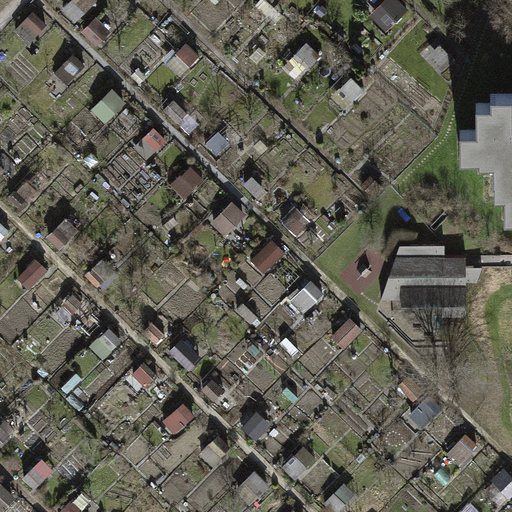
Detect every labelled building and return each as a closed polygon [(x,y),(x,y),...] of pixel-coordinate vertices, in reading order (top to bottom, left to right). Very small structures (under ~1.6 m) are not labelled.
[(69,0),(63,6),(76,20),(96,0),(69,0)] [(399,0),(389,0),(373,17),(387,30),(408,8),(399,0)] [(40,5),(18,26),(31,40),(53,19),(40,5)] [(189,41),(167,62),(179,75),(201,54),(189,41)] [(113,85),(91,106),(104,119),(126,98),(113,85)] [(511,92),(490,93),(490,102),(475,102),(475,129),(460,129),(460,156),(480,156),(480,147),(492,148),(492,179),(506,179),(506,192),(503,192),(503,217),(511,216),(511,92)] [(154,125),(132,145),(145,159),(167,138),(154,125)] [(191,162),(169,183),(182,196),(204,176),(191,162)] [(233,200),(210,220),(223,234),(245,213),(233,200)] [(67,215),(45,236),(58,250),(69,239),(80,229),(67,215)] [(273,237),(251,258),(264,272),(286,251),(273,237)] [(381,298),(404,297),(404,295),(442,295),(441,314),(465,314),(466,263),(466,254),(443,254),(443,244),(401,243),(381,298)] [(37,255),(15,276),(28,289),(50,269),(37,255)] [(312,277),(290,297),(303,311),(325,290),(312,277)] [(352,313),(330,334),(343,348),(365,327),(352,313)] [(430,393),(408,413),(420,427),(442,406),(430,393)] [(185,399),(163,419),(176,433),(198,412),(185,399)] [(467,430),(444,451),(457,465),(479,444),(467,430)] [(304,442),(282,463),(294,477),(317,456),(304,442)] [(254,469),(232,490),(245,503),(267,483),(254,469)] [(344,478),(322,499),(334,511),(335,511),(357,492),(344,478)]
